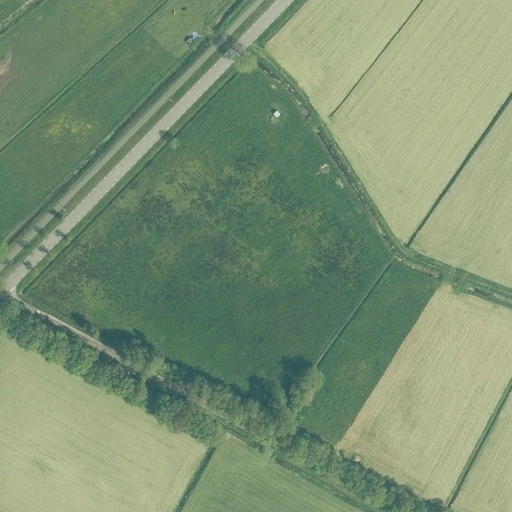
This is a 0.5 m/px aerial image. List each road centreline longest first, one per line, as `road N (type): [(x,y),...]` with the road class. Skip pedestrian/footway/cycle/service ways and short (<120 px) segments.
road 1 (unclassified): [(0,291),(400,511)]
road 2 (tertiary): [(284,0),(0,291)]
